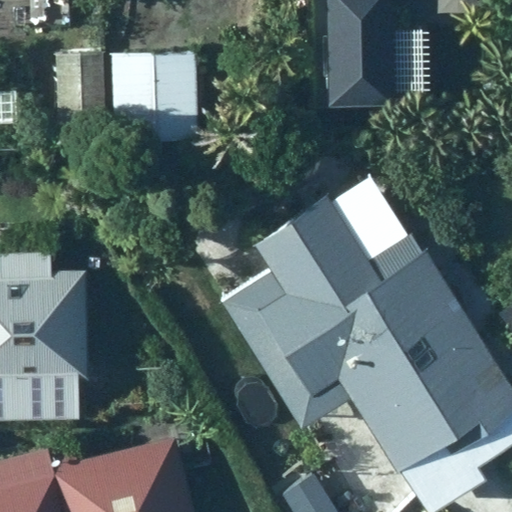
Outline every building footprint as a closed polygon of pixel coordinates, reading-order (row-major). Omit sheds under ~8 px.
[(392,33),(392,0),(315,0),(313,105),(426,107),(427,34),(392,33)] [(501,38),(451,42),(459,119),(508,114),(501,38)] [(102,44),(53,44),(55,136),(104,135),(102,44)] [(193,44),(111,47),(112,133),(196,131),(193,44)] [(270,257),(218,287),(298,416),(347,386),(391,456),(397,453),(426,498),(481,465),(473,452),(511,428),(511,377),(427,238),(420,244),(409,226),(369,250),(327,183),(253,229),(270,257)] [(75,373),(87,374),(84,264),(49,265),(48,246),(0,245),(0,412),(76,410),(75,373)] [(73,441),(49,447),(65,511),(193,511),(174,431),(76,454),(73,441)] [(0,511),(65,511),(49,447),(47,440),(0,451),(0,511)] [(312,468),(280,487),(295,511),(328,511),(337,507),(312,468)]
